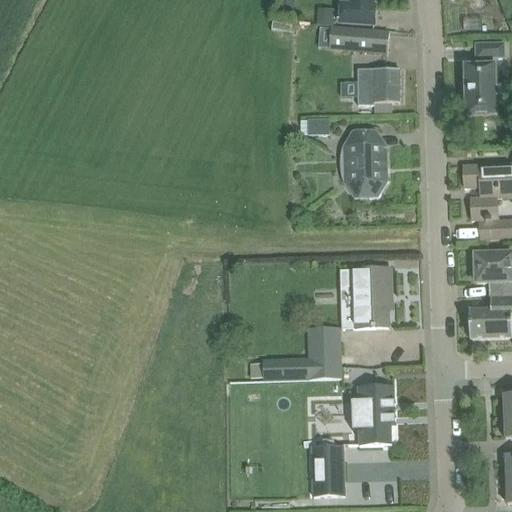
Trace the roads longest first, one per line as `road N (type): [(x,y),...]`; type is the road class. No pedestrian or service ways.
road 1 (residential): [(442,370),(427,0)]
road 2 (residential): [(446,511),(442,370)]
